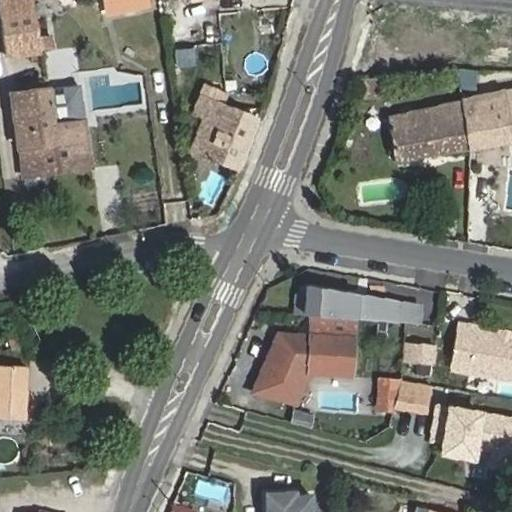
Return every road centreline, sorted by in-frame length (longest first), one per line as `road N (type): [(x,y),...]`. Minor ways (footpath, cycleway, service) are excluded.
road 1 (tertiary): [(130,511),(251,235)]
road 2 (residential): [(511,262),(280,230),(251,235)]
road 3 (residential): [(251,235),(218,251),(181,244),(0,285)]
road 4 (tertiary): [(251,235),(338,0)]
